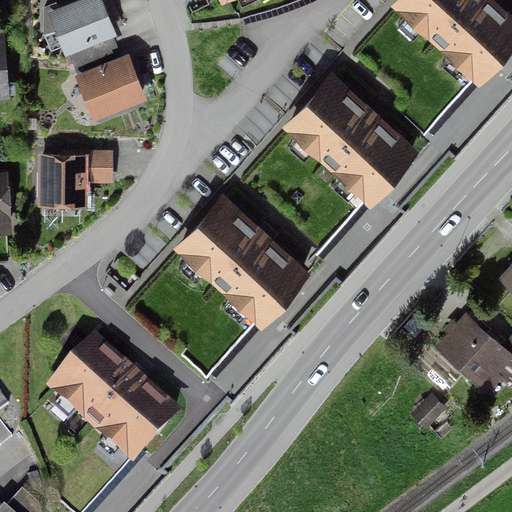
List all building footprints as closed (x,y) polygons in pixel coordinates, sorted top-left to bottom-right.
[(50,49),(62,44),(48,8),(58,4),(56,0),(54,0),(44,5),(43,32),(50,49)] [(113,33),(117,31),(104,0),(67,0),(58,4),(48,8),(62,44),(66,52),(69,51),(113,33)] [(399,0),(478,71),(511,32),(511,12),(498,0),(399,0)] [(8,81),(4,28),(0,28),(0,94),(16,93),(15,80),(8,81)] [(76,69),(120,52),(113,33),(69,51),(76,69)] [(76,69),(75,70),(93,117),(147,95),(129,49),(120,52),(76,69)] [(367,194),(410,145),(380,118),(384,113),(371,102),(367,106),(334,76),(290,124),(367,194)] [(113,181),(113,147),(87,147),(87,149),(38,149),(37,202),(87,203),(88,180),(113,181)] [(0,228),(10,228),(6,171),(0,170),(0,228)] [(306,264),(225,192),(180,243),(260,315),(306,264)] [(511,258),(499,274),(511,285),(511,258)] [(511,331),(503,341),(466,309),(457,319),(453,316),(443,327),(447,330),(435,343),(489,391),(503,375),(511,382),(511,331)] [(52,389),(132,460),(176,410),(97,339),(52,389)] [(412,412),(426,426),(448,405),(433,390),(412,412)] [(0,445),(13,437),(0,419),(0,410),(9,404),(0,391),(0,445)] [(0,511),(42,511),(41,505),(23,490),(6,507),(4,506),(3,508),(0,505),(0,511)]
